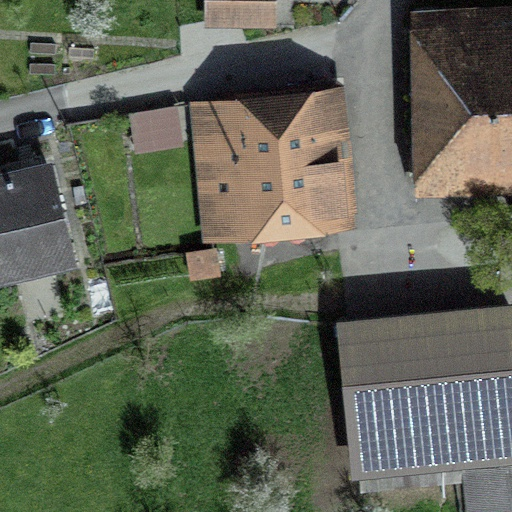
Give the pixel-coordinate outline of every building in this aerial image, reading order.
[(294,0),(210,0),(211,39),(295,37),(294,0)] [(511,0),(484,0),(440,1),(442,164),(511,163),(511,0)] [(340,83),(193,98),(207,230),(354,215),(340,83)] [(61,167),(0,180),(0,288),(84,269),(61,167)] [(511,511),(511,307),(346,326),(358,442),(465,431),(473,511),(511,511)]
